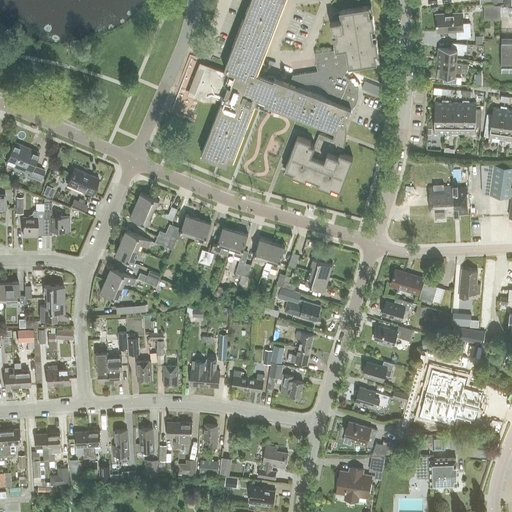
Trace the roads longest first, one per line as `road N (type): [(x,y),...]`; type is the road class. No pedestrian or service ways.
road 1 (residential): [(132,160),(373,242)]
road 2 (unclassified): [(373,242),(405,108),(404,0)]
road 3 (residential): [(316,425),(185,402),(87,406)]
road 4 (unclassified): [(316,425),(373,242)]
road 5 (residential): [(132,160),(193,0)]
road 6 (residential): [(0,105),(132,160)]
road 7 (residential): [(511,249),(407,253),(373,242)]
road 8 (residential): [(87,406),(85,268)]
